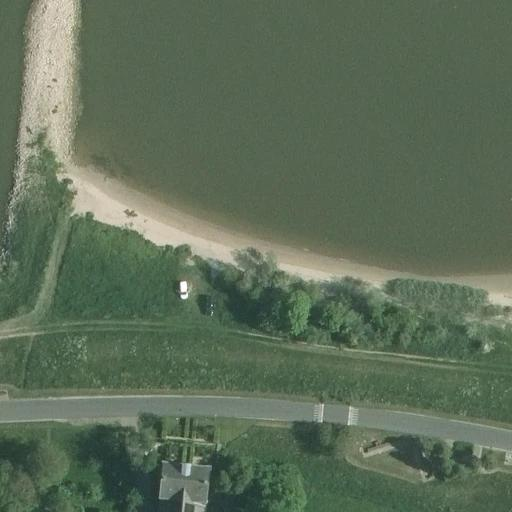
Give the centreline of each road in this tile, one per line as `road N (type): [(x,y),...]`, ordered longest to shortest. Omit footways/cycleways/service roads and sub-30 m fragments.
road 1 (track): [(511,371),(277,332),(105,324),(0,329)]
road 2 (tertiary): [(511,442),(244,409),(0,412)]
